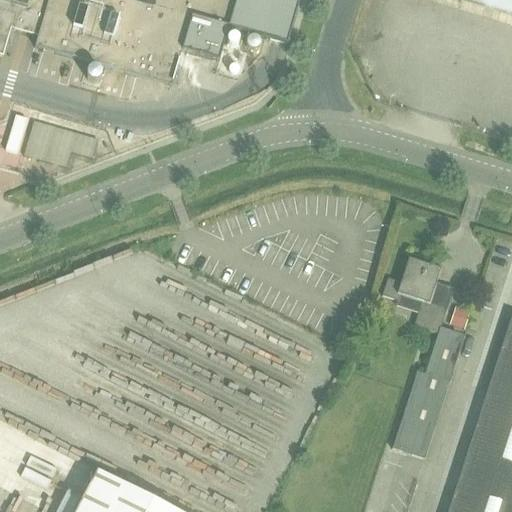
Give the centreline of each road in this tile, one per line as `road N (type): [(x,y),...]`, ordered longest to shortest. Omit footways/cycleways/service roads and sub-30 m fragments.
road 1 (tertiary): [(0,240),(259,143),(315,137)]
road 2 (unknown): [(511,282),(422,511)]
road 3 (tertiary): [(315,137),(356,139),(511,184)]
road 4 (unclassified): [(315,137),(344,0)]
